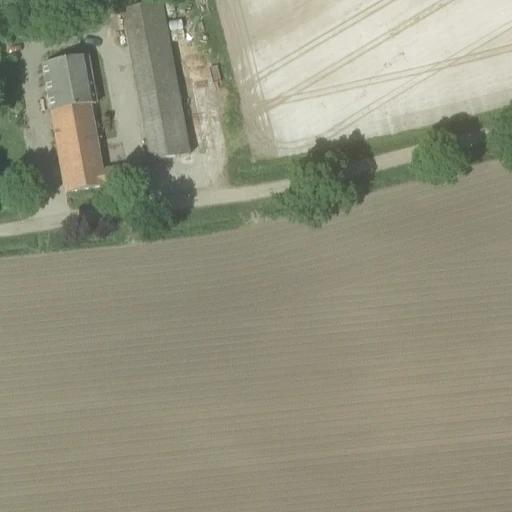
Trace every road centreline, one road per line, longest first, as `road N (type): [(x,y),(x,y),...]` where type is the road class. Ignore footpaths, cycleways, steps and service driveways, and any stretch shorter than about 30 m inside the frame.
road 1 (track): [(160,208),(312,180),(511,126)]
road 2 (unclassified): [(0,232),(160,208)]
